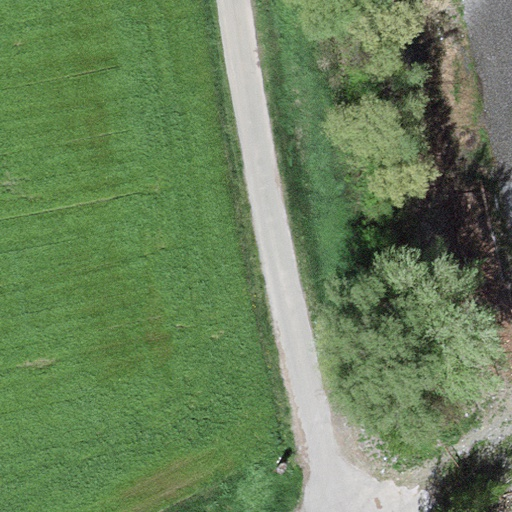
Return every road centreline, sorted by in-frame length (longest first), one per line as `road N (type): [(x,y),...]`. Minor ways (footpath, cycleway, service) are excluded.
road 1 (track): [(311,511),(219,0)]
road 2 (unknown): [(511,434),(341,511)]
